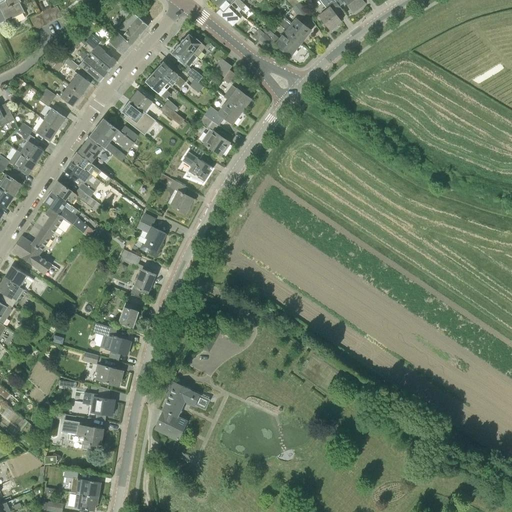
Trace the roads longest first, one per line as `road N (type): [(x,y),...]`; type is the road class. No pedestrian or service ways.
road 1 (secondary): [(117,511),(146,367),(179,274),(239,164),(296,91)]
road 2 (residential): [(185,4),(96,105),(0,249)]
road 3 (secondary): [(296,91),(348,42),(411,0)]
road 4 (tertiary): [(296,91),(185,4)]
